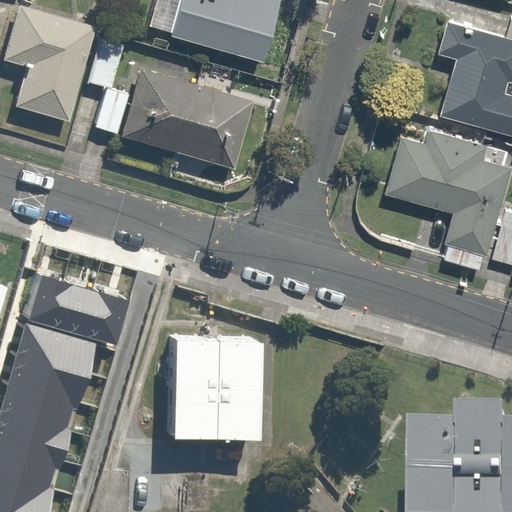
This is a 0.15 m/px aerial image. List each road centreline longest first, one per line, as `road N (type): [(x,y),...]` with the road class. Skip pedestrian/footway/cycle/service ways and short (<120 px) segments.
road 1 (unclassified): [(0,180),(279,262)]
road 2 (residential): [(279,262),(356,0)]
road 3 (unclassified): [(279,262),(511,328)]
